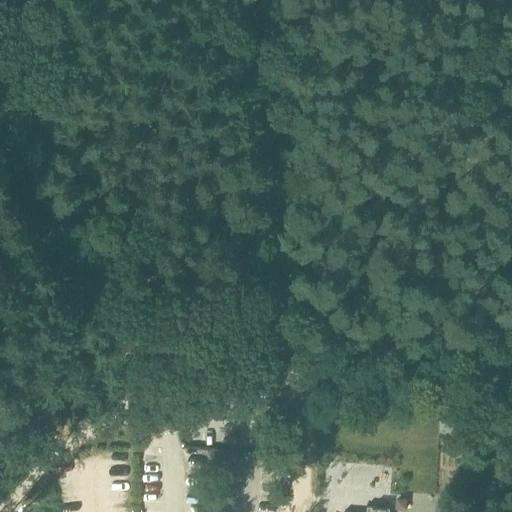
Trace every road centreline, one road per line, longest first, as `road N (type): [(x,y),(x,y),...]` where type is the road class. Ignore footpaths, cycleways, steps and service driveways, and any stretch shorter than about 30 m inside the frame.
road 1 (unknown): [(276,346),(207,285),(179,245),(80,164),(0,143)]
road 2 (unclassified): [(0,104),(151,391)]
road 3 (track): [(1,511),(43,465),(151,391)]
